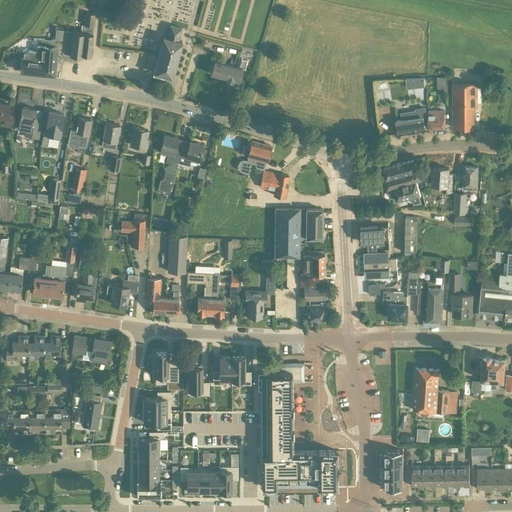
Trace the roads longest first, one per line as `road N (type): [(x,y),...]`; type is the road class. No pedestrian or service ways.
road 1 (tertiary): [(342,169),(308,144),(248,125),(0,74)]
road 2 (residential): [(348,337),(140,330)]
road 3 (tertiary): [(360,510),(363,427),(348,337)]
road 4 (tertiary): [(511,153),(418,149),(342,169)]
road 5 (tertiary): [(348,337),(342,169)]
road 6 (residential): [(348,337),(511,338)]
road 7 (residential): [(182,430),(254,429),(255,511)]
road 8 (residential): [(140,330),(0,307)]
road 9 (residential): [(113,463),(140,330)]
road 10 (residential): [(110,511),(232,511)]
